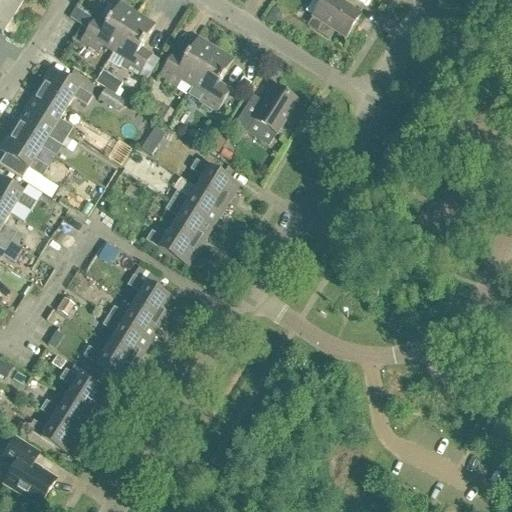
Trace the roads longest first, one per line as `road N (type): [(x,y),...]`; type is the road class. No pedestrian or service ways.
road 1 (residential): [(233,318),(106,236),(85,240),(27,330),(13,343),(0,339)]
road 2 (unclassified): [(233,318),(256,294),(370,102)]
road 3 (unclassified): [(111,511),(233,318)]
road 4 (residential): [(370,102),(207,0)]
